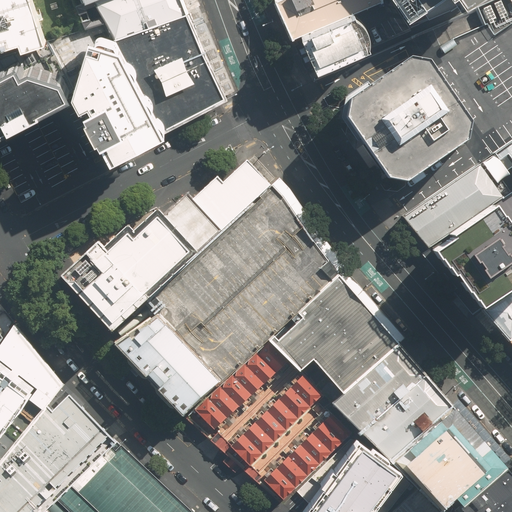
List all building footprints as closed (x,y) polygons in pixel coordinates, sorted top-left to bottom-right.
[(47,40),(33,0),(0,0),(0,46),(20,40),(22,48),(47,40)] [(182,0),(93,0),(116,39),(187,12),(182,0)] [(277,0),(292,35),(374,0),(277,0)] [(398,0),(406,12),(422,4),(430,15),(459,0),(461,0),(464,1),(466,0),(398,0)] [(511,0),(494,0),(412,37),(416,43),(430,63),(469,124),(484,140),(494,151),(511,138),(511,0)] [(351,11),(300,33),(316,68),(368,45),(367,43),(367,34),(365,27),(363,21),(357,16),(353,14),(351,11)] [(187,12),(116,39),(163,126),(227,94),(187,12)] [(116,39),(91,34),(75,90),(108,155),(163,126),(116,39)] [(0,129),(74,92),(64,73),(32,63),(24,67),(20,59),(0,69),(0,129)] [(406,181),(466,140),(469,124),(430,63),(410,59),(348,97),(345,111),(343,119),(388,178),(406,181)] [(511,138),(494,151),(480,160),(495,182),(509,173),(506,168),(511,164),(511,138)] [(165,213),(198,253),(271,186),(247,164),(223,185),(217,178),(200,193),(191,201),(186,195),(170,209),(165,213)] [(501,198),(478,164),(404,216),(428,249),(433,245),(501,198)] [(284,199),(271,186),(198,253),(145,302),(147,304),(150,307),(152,309),(154,311),(222,382),(269,338),(339,273),(319,248),(291,209),(284,199)] [(511,190),(501,198),(433,245),(452,271),(455,269),(480,305),(511,282),(511,190)] [(198,253),(165,213),(159,207),(134,229),(129,223),(104,245),(99,239),(62,272),(114,330),(145,302),(198,253)] [(395,344),(339,273),(269,338),(299,370),(313,359),(343,391),(395,344)] [(511,289),(480,311),(509,342),(511,339),(511,289)] [(147,304),(117,330),(120,334),(152,309),(150,307),(147,304)] [(222,382),(154,311),(119,342),(185,416),(222,382)] [(0,356),(40,384),(32,395),(48,408),(65,386),(16,323),(5,341),(0,346),(0,356)] [(269,342),(187,417),(261,486),(265,481),(283,498),(345,438),(313,403),(322,393),(302,373),(297,379),(269,342)] [(449,403),(395,344),(343,391),(332,401),(386,460),(397,451),(449,403)] [(0,439),(32,395),(40,384),(0,356),(0,439)] [(45,511),(57,500),(114,439),(69,398),(0,472),(0,511),(45,511)] [(505,465),(449,403),(397,451),(445,505),(455,497),(462,504),(487,481),(505,465)] [(189,511),(114,439),(57,500),(69,511),(189,511)] [(363,511),(394,473),(355,444),(304,511),(363,511)] [(511,511),(511,473),(505,465),(487,481),(462,504),(460,505),(466,511),(511,511)] [(416,511),(405,500),(392,511),(416,511)]
